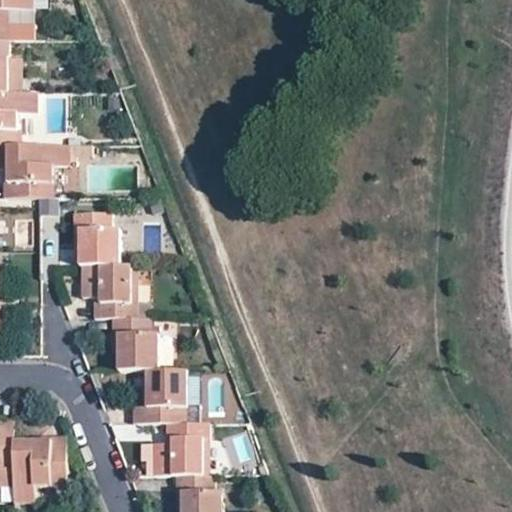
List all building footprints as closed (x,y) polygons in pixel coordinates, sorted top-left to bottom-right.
[(0,0),(0,42),(11,42),(11,12),(34,12),(34,0),(0,0)] [(37,0),(38,8),(51,7),(50,0),(37,0)] [(11,42),(0,42),(0,96),(11,96),(10,60),(11,42)] [(23,61),(10,60),(11,96),(24,96),(23,61)] [(39,96),(24,96),(11,96),(0,96),(0,147),(10,148),(20,148),(21,117),(38,117),(39,96)] [(72,147),(20,148),(10,148),(10,166),(11,200),(42,200),(56,200),(56,168),(71,169),(72,147)] [(81,215),(81,251),(81,268),(84,268),(123,268),(122,232),(115,232),(115,216),(81,215)] [(139,268),(123,268),(84,268),(83,300),(96,300),(102,300),(102,321),(113,321),(120,321),(140,321),(139,289),(139,268)] [(151,289),(139,289),(140,321),(151,321),(151,289)] [(153,321),(151,321),(140,321),(120,321),(120,356),(120,373),(149,373),(162,373),(162,337),(153,337),(153,321)] [(190,373),(162,373),(149,373),(148,391),(149,409),(142,409),(134,409),(133,425),(167,425),(174,425),(191,425),(190,373)] [(15,442),(15,426),(0,425),(0,457),(15,457),(15,442)] [(205,425),(191,425),(174,425),(174,446),(167,446),(155,446),(155,478),(177,478),(184,478),(205,478),(205,425)] [(52,443),(15,442),(15,457),(15,469),(15,504),(36,505),(36,488),(67,489),(67,443),(52,443)] [(0,469),(15,469),(15,457),(0,457),(0,469)] [(217,478),(213,478),(205,478),(184,478),(183,511),(225,511),(226,494),(217,494),(217,478)]
